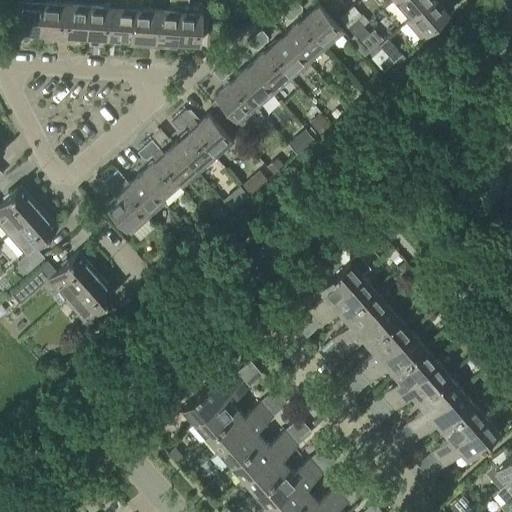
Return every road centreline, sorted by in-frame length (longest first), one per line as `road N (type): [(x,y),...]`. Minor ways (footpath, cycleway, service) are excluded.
road 1 (tertiary): [(87,416),(511,44)]
road 2 (residential): [(0,67),(144,76),(150,103),(64,179),(47,165)]
road 3 (residential): [(423,511),(270,338)]
road 4 (residential): [(170,511),(87,416)]
